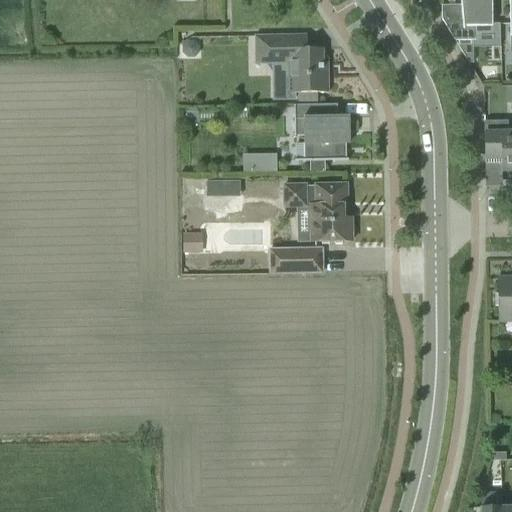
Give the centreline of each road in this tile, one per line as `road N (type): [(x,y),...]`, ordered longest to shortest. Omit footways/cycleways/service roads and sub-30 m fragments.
road 1 (tertiary): [(409,511),(432,399),(435,227)]
road 2 (tertiary): [(435,227),(430,112),(369,0)]
